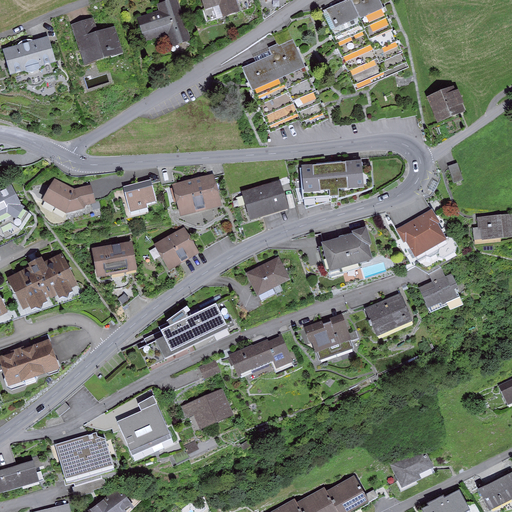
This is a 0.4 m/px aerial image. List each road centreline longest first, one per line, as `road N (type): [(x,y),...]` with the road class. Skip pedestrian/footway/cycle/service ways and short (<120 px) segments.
road 1 (residential): [(12,426),(24,436),(69,426),(226,343),(414,275)]
road 2 (tertiary): [(108,346),(253,244),(408,190),(420,161)]
road 3 (tertiary): [(420,161),(395,142),(92,165),(69,160)]
road 4 (residential): [(306,0),(90,137),(69,160)]
road 5 (residential): [(391,511),(511,451)]
road 6 (tertiary): [(12,426),(108,346)]
road 7 (residential): [(0,343),(72,318),(108,346)]
